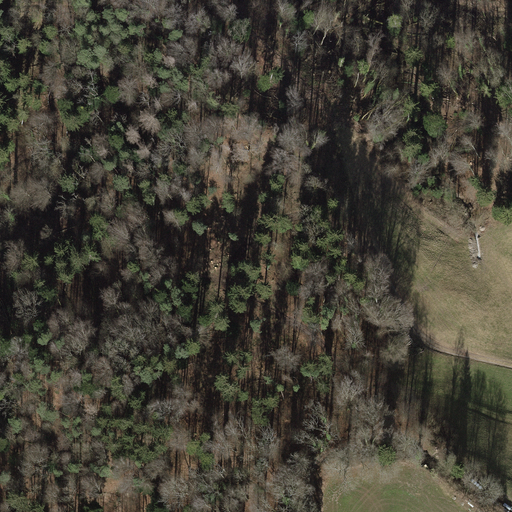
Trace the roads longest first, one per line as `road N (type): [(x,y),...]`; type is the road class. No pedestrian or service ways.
road 1 (track): [(0,184),(34,154),(65,153),(96,176),(131,259),(157,281),(216,281),(297,319),(377,411),(494,511)]
road 2 (track): [(435,348),(333,121),(268,28),(261,0)]
road 3 (track): [(504,511),(428,402),(435,348)]
